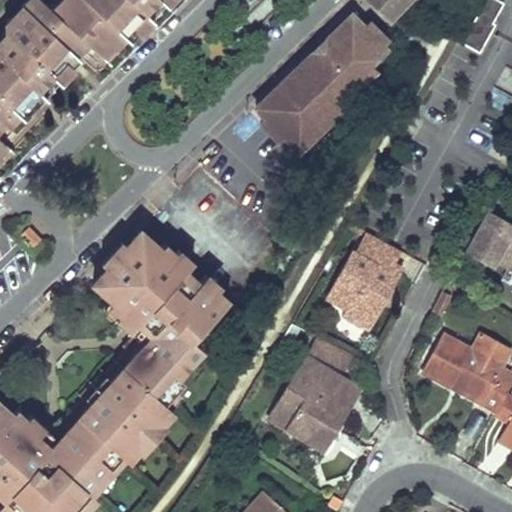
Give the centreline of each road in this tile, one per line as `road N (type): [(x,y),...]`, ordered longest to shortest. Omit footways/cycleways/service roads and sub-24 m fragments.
road 1 (residential): [(169,153),(332,0)]
road 2 (residential): [(420,474),(384,369),(436,272)]
road 3 (residential): [(511,29),(447,141),(448,149),(511,182)]
road 4 (residential): [(51,264),(169,153)]
road 5 (residential): [(121,96),(6,209)]
road 6 (residential): [(216,0),(121,96)]
